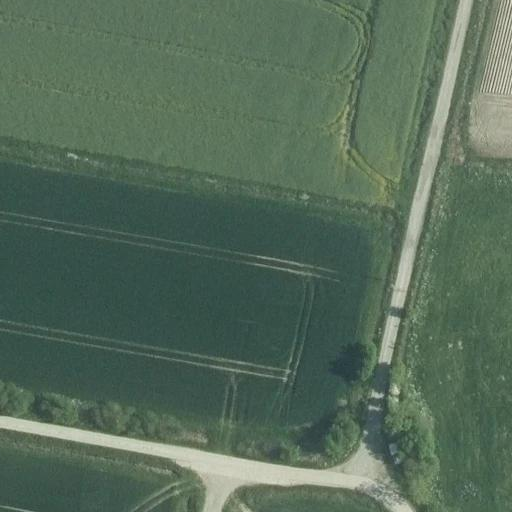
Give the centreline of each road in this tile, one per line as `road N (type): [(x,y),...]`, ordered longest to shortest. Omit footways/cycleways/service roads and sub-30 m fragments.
road 1 (unclassified): [(471,0),(383,365),(366,482)]
road 2 (unclassified): [(366,482),(276,477),(0,425)]
